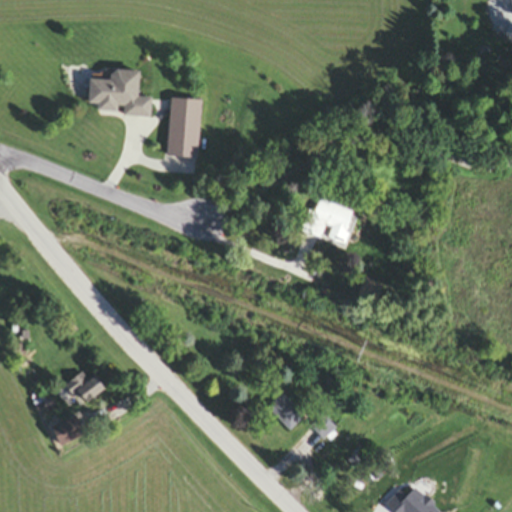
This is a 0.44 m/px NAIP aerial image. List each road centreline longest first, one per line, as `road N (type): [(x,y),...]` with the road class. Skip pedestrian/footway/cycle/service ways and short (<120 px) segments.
road 1 (residential): [(289,511),(0,188)]
road 2 (residential): [(0,155),(47,164),(208,225)]
